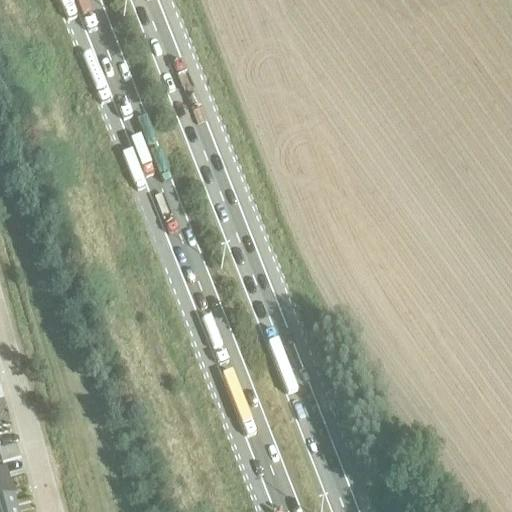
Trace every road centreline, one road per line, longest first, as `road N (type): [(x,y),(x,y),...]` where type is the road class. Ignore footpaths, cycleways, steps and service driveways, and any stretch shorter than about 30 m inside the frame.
road 1 (trunk): [(83,0),(284,511)]
road 2 (trunk): [(343,511),(143,0)]
road 3 (residential): [(0,324),(53,511)]
